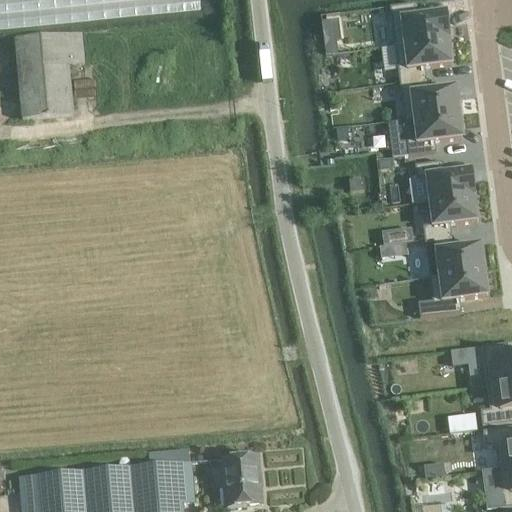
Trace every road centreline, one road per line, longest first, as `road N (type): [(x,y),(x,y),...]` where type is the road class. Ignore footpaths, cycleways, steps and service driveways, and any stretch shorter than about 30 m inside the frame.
road 1 (residential): [(354,511),(279,193),(257,0)]
road 2 (residential): [(494,1),(481,13),(480,43),(511,253)]
